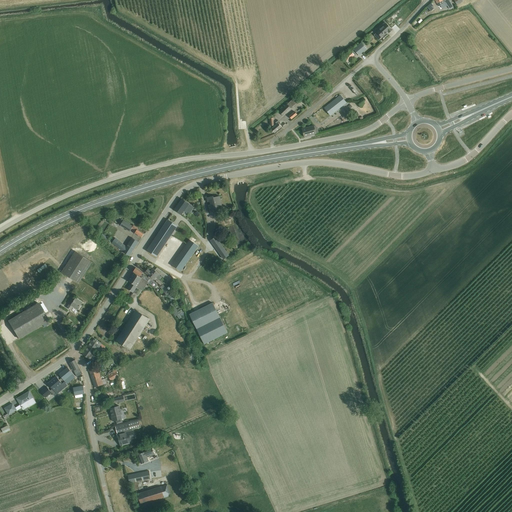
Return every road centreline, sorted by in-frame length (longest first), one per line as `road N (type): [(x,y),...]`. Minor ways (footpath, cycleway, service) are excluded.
road 1 (primary): [(0,252),(66,215),(165,181),(353,146)]
road 2 (unclassified): [(0,230),(124,173),(271,147)]
road 3 (residential): [(75,351),(180,192),(229,175)]
road 4 (unclassified): [(229,175),(316,160),(402,176),(433,169)]
road 5 (tertiary): [(110,511),(88,381),(75,351)]
road 6 (unclassified): [(406,101),(359,133),(271,147)]
road 7 (unclassified): [(271,147),(372,59)]
